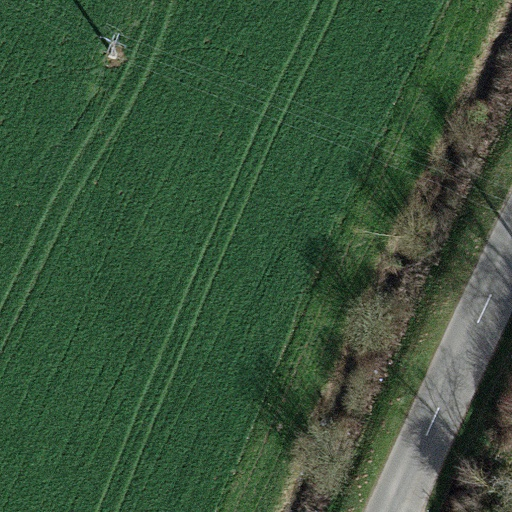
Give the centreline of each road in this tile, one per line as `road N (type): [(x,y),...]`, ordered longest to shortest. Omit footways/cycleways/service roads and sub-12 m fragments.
road 1 (track): [(243,511),(474,0)]
road 2 (tertiary): [(511,260),(391,511)]
